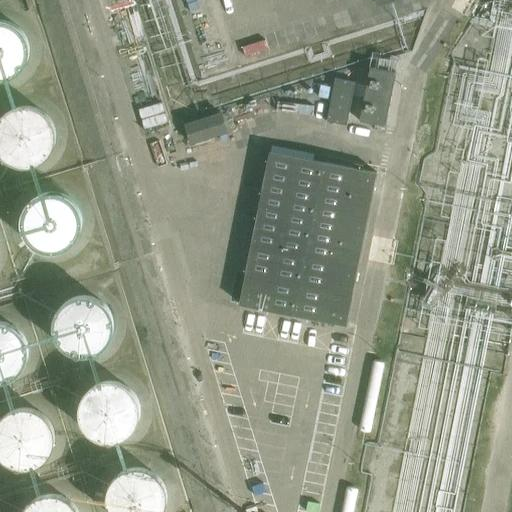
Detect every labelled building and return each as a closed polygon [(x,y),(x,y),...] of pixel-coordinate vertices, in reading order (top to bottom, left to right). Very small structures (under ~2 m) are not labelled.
[(332,0),(333,0),(375,0),(378,8),(404,0),(332,0)] [(30,55),(30,49),(30,43),(28,38),(26,33),(22,29),(18,25),(13,22),(8,20),(2,19),(0,19),(0,78),(2,78),(8,78),(13,76),(18,73),(22,69),(26,65),(28,60),(30,55)] [(360,122),(387,127),(397,74),(371,68),(360,122)] [(347,126),(356,83),(337,79),(328,122),(347,126)] [(55,142),(56,136),(55,131),(54,125),(51,121),(48,116),(43,113),(39,110),(33,108),(28,107),(23,108),(17,109),(12,111),(8,114),(4,118),(1,123),(0,125),(0,147),(1,149),(4,154),(8,158),(12,161),(17,163),(23,165),(28,165),(34,164),(39,162),(44,160),(48,156),(51,152),(54,147),(55,142)] [(223,115),(186,126),(192,147),(229,135),(223,115)] [(347,326),(377,175),(271,155),(248,275),(242,305),(347,326)] [(81,227),(81,221),(81,216),(79,211),(76,206),(73,201),(69,198),(64,195),(58,194),(53,193),(47,194),(42,195),(37,198),(33,201),(29,206),(27,211),(25,216),(24,221),(25,227),(27,232),(29,237),(33,241),(37,245),(42,247),(47,249),(53,250),(58,249),(64,248),(69,245),(73,241),(76,237),(79,232),(81,227)] [(113,330),(114,325),(113,319),(112,314),(109,309),(106,305),(102,301),(97,299),(92,297),(87,296),(81,296),(76,298),(71,300),(66,303),(63,307),(60,311),(58,317),(57,322),(57,327),(58,333),(60,338),(63,342),(66,346),(71,349),(76,352),(81,353),(86,353),(92,353),(97,351),(102,348),(106,344),(109,340),(112,335),(113,330)] [(27,357),(28,351),(27,346),(26,341),(23,336),(20,332),(16,328),(11,325),(6,324),(1,323),(0,322),(0,379),(1,380),(6,379),(11,377),(16,375),(20,371),(23,367),(26,362),(27,357)] [(308,350),(347,358),(349,346),(311,339),(308,350)] [(140,416),(141,410),(140,404),(139,399),(136,393),(132,389),(127,385),(122,383),(116,381),(110,381),(104,382),(99,384),(94,387),(89,391),(86,396),(84,401),(82,407),(82,413),(84,419),(86,424),(89,429),(94,433),(99,436),(104,438),(110,439),(116,439),(122,438),(127,435),(132,431),(136,427),(139,422),(140,416)] [(55,444),(55,438),(55,433),(53,427),(51,422),(47,418),(43,414),(38,411),(32,410),(27,409),(21,409),(16,410),(11,413),(6,416),(2,420),(0,423),(0,453),(2,457),(6,461),(10,464),(16,466),(21,468),(27,468),(32,467),(38,465),(43,463),(47,459),(50,455),(53,449),(55,444)] [(168,503),(169,497),(168,491),(167,486),(164,481),(161,476),(156,472),(151,470),(146,468),(140,467),(134,467),(128,468),(123,471),(118,474),(114,478),(111,483),(109,489),(108,494),(108,500),(109,506),(111,511),(165,511),(167,509),(168,503)] [(77,511),(76,508),(73,504),(68,501),(64,498),(58,496),(53,495),(47,495),(42,497),(37,499),(32,502),(29,506),(26,511),(25,511),(77,511)]
